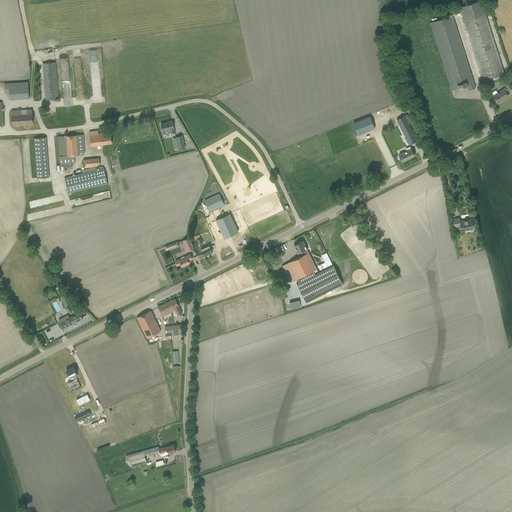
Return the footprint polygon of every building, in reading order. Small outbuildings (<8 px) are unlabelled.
[(482,79),(483,79),(499,74),(500,78),(505,76),(504,72),(497,48),(481,0),(459,8),(482,79)] [(429,23),(451,90),(467,85),(468,90),(475,88),(452,15),(429,23)] [(43,64),(45,95),(46,100),(58,99),(55,63),(43,64)] [(27,81),(4,83),(4,91),(9,91),(10,99),(29,98),(27,81)] [(492,95),(495,99),(497,103),(502,100),(501,99),(508,95),(505,91),(508,89),(509,90),(511,88),(508,81),(504,84),(506,87),(492,95)] [(390,109),(398,124),(406,120),(399,105),(390,109)] [(11,111),(11,119),(12,124),(33,123),(32,109),(26,109),(20,110),(11,111)] [(387,109),(376,114),(377,117),(389,111),(387,109)] [(369,116),(354,123),(359,134),(374,128),(369,116)] [(171,133),(175,132),(173,128),(174,128),(172,121),(166,122),(166,123),(160,124),(162,131),(170,129),(171,133)] [(112,143),(110,130),(104,131),(105,134),(98,135),(98,130),(89,132),(91,146),(112,143)] [(404,135),(407,141),(409,145),(417,142),(411,132),(404,135)] [(58,136),(58,141),(60,165),(74,164),(74,156),(83,155),(84,152),(83,134),(58,136)] [(178,149),(185,148),(182,136),(175,137),(178,149)] [(34,138),(34,143),(37,178),(49,177),(46,137),(34,138)] [(407,151),(403,153),(398,155),(399,156),(398,156),(399,159),(400,158),(402,162),(414,156),(411,149),(410,146),(406,148),(407,151)] [(99,165),(99,158),(84,160),(85,167),(99,165)] [(83,170),(84,173),(84,174),(65,178),(69,193),(107,184),(104,168),(103,168),(103,166),(99,167),(100,169),(96,170),(95,167),(83,170)] [(224,205),(219,193),(204,200),(209,211),(224,205)] [(29,207),(39,206),(38,199),(28,201),(29,207)] [(219,219),(212,222),(211,222),(219,240),(246,228),(238,210),(233,212),(229,205),(216,211),(219,219)] [(205,221),(203,216),(194,220),(196,225),(205,221)] [(452,219),(453,224),(453,227),(460,226),(460,231),(474,229),(472,219),(460,221),(459,218),(452,219)] [(193,236),(195,240),(196,239),(198,244),(202,242),(198,234),(193,236)] [(194,248),(189,237),(182,241),(187,251),(194,248)] [(282,266),(284,270),(290,282),(297,278),(299,282),(314,274),(313,271),(317,269),(303,241),(294,245),(299,257),(282,266)] [(201,249),(202,251),(204,256),(212,252),(209,245),(201,249)] [(181,264),(182,266),(189,263),(188,261),(192,259),(190,254),(186,255),(186,256),(185,257),(184,256),(180,258),(180,259),(179,260),(179,259),(175,261),(177,266),(181,264)] [(270,268),(276,279),(281,277),(275,265),(270,268)] [(314,274),(299,282),(296,283),(306,302),(342,284),(333,265),(314,274)] [(66,293),(60,296),(65,306),(71,303),(66,293)] [(175,299),(167,302),(172,312),(175,311),(177,315),(181,313),(175,299)] [(167,302),(158,306),(163,316),(172,312),(167,302)] [(160,331),(150,310),(137,317),(147,338),(153,335),(160,331)] [(61,329),(82,319),(79,313),(59,323),(61,329)] [(180,325),(171,326),(173,335),(181,334),(180,325)] [(77,375),(73,366),(66,370),(71,381),(67,382),(72,392),(81,387),(76,378),(77,378),(76,376),(77,375)] [(113,438),(108,428),(88,438),(93,448),(113,438)] [(158,447),(127,456),(130,467),(146,462),(144,456),(159,451),(160,454),(160,453),(161,455),(168,453),(175,451),(174,444),(159,449),(158,447)]
